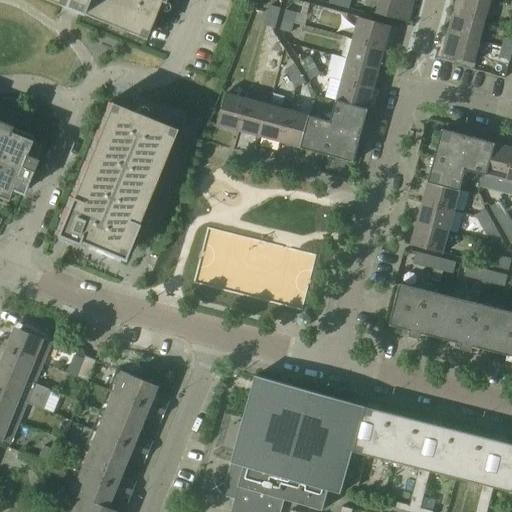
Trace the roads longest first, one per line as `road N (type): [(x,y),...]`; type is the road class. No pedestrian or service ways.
road 1 (residential): [(332,361),(412,83)]
road 2 (residential): [(217,333),(8,271)]
road 3 (residential): [(203,0),(178,65),(161,76),(116,72),(93,80),(66,128)]
road 4 (residential): [(147,511),(217,333)]
road 5 (residential): [(511,405),(332,361)]
road 6 (residential): [(8,271),(66,128)]
